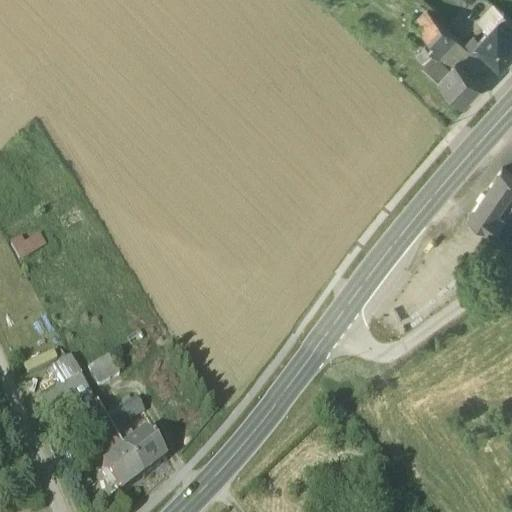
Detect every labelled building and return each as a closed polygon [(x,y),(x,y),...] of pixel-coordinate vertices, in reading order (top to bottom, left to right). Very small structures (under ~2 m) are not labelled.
[(504,14),(485,0),(472,0),(471,2),(494,24),(504,14)] [(456,38),(428,10),(414,25),(422,31),(436,44),(444,35),(451,43),(456,38)] [(494,24),(477,42),(501,64),(511,51),(511,31),(511,30),(511,29),(511,22),(504,14),(494,24)] [(444,35),(436,44),(429,51),(432,54),(436,58),(451,43),(444,35)] [(481,85),(456,61),(446,72),(444,66),(436,58),(432,54),(428,58),(423,64),(464,102),(481,85)] [(511,175),(504,170),(470,216),(511,244),(511,222),(505,217),(510,210),(502,204),(511,188),(511,175)] [(21,260),(46,246),(38,232),(13,246),(21,260)] [(124,407),(103,419),(105,422),(108,426),(111,431),(119,426),(143,412),(136,400),(130,403),(127,398),(122,402),(124,407)] [(341,409),(329,417),(335,426),(347,418),(341,409)] [(105,422),(99,426),(102,431),(108,426),(105,422)] [(111,431),(108,426),(102,431),(96,435),(108,452),(110,451),(115,458),(123,452),(117,442),(111,431)] [(126,436),(119,426),(111,431),(117,442),(126,436)] [(146,435),(123,452),(142,479),(165,461),(146,435)] [(115,458),(101,468),(121,495),(142,479),(123,452),(115,458)]
